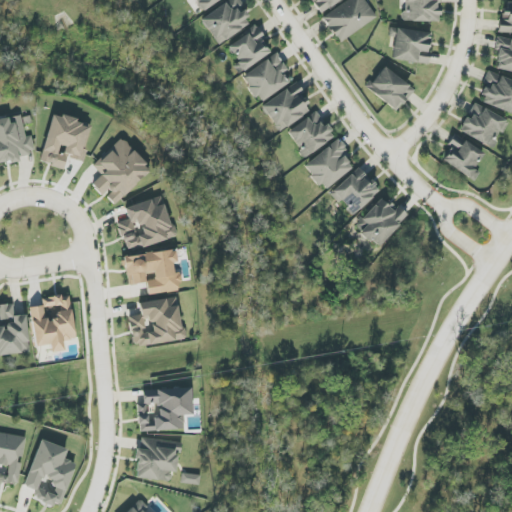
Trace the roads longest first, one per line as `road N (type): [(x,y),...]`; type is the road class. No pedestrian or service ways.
road 1 (residential): [(89,511),(108,432),(89,239),(62,203),(17,198),(0,209),(19,266)]
road 2 (tertiary): [(367,511),(436,354),(511,238)]
road 3 (residential): [(274,0),(373,139),(446,210)]
road 4 (residential): [(468,0),(453,78),(389,158)]
road 5 (residential): [(511,240),(464,205),(446,210),(450,234),(493,265)]
